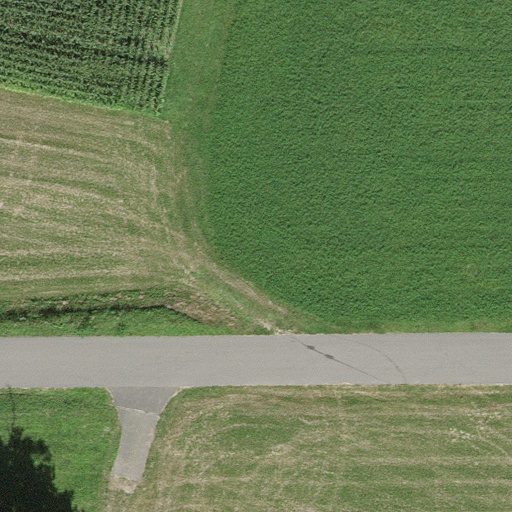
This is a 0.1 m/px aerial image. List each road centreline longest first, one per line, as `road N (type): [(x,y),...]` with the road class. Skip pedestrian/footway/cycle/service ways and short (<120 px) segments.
road 1 (unclassified): [(0,367),(511,362)]
road 2 (track): [(108,511),(136,366)]
